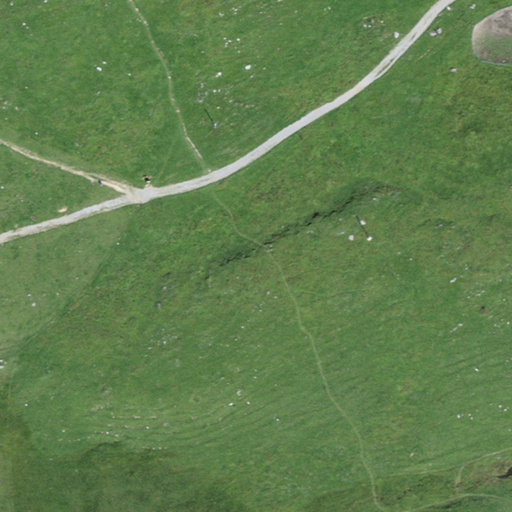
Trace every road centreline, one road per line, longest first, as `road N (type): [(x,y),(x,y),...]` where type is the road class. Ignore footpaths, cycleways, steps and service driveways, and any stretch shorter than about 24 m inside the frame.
road 1 (track): [(444,0),(366,81),(252,154),(208,177),(146,190)]
road 2 (track): [(146,190),(0,240)]
